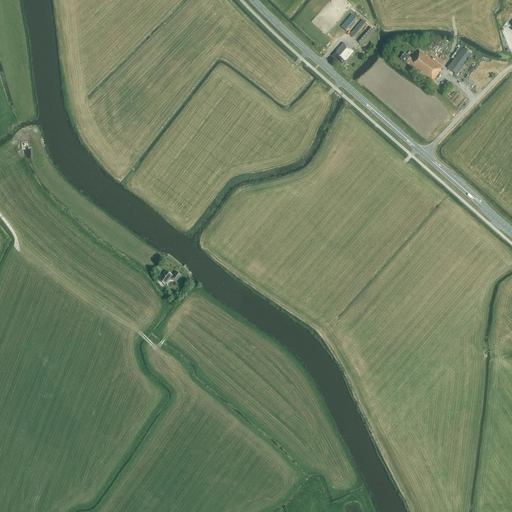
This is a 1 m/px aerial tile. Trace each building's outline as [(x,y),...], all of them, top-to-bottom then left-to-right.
[(352,15),(341,27),(346,32),(357,19),(352,15)] [(362,20),(350,35),(353,37),(365,23),(362,20)] [(368,30),(370,27),(365,23),(353,38),(358,41),(367,30),(368,30)] [(371,28),(359,42),(361,44),(373,30),(371,28)] [(346,62),(354,52),(347,45),(346,46),(343,43),(336,51),(336,52),(333,56),(342,64),(345,61),(346,62)] [(465,47),(464,49),(462,48),(461,50),(459,48),(451,58),(454,60),(447,68),(457,76),(472,55),(471,54),(472,52),(465,47)] [(439,72),(442,68),(420,51),(413,60),(404,53),(401,59),(410,66),(409,67),(431,83),(440,72),(439,72)] [(484,66),(490,68),(491,66),(493,67),(495,61),(486,59),(484,66)] [(173,276),(166,270),(159,280),(160,281),(165,284),(170,278),(176,282),(181,275),(176,272),(173,276)]
